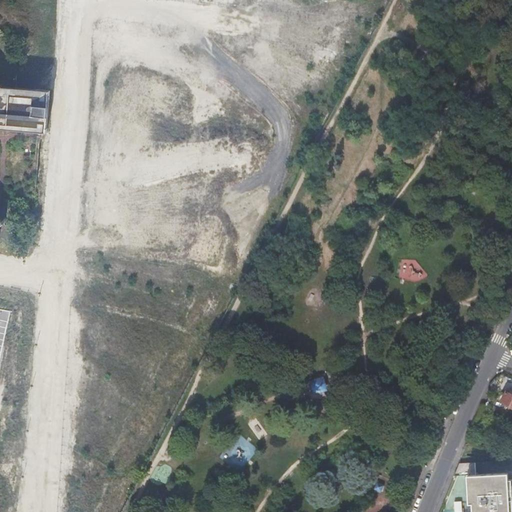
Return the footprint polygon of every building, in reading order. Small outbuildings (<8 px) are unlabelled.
[(0,129),(46,134),(50,92),(3,88),(0,84),(0,129)] [(457,352),(441,383),(451,388),(467,356),(457,352)] [(313,397),(328,392),(323,377),(308,382),(313,397)] [(511,406),(511,381),(502,401),(510,405),(511,406)] [(475,463),(459,463),(453,476),(467,476),(468,504),(472,503),(472,511),(511,511),(511,479),(509,480),(507,480),(507,479),(507,473),(497,474),(476,475),(475,463)] [(384,485),(377,482),(373,489),(380,492),(384,485)]
